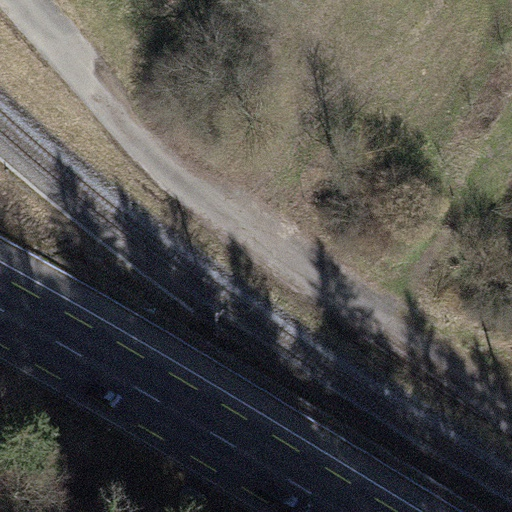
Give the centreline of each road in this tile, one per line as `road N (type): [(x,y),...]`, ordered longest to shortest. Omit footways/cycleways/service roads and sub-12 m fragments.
road 1 (unclassified): [(511,401),(383,324),(227,213),(111,104),(22,0)]
road 2 (primary): [(342,511),(0,309)]
